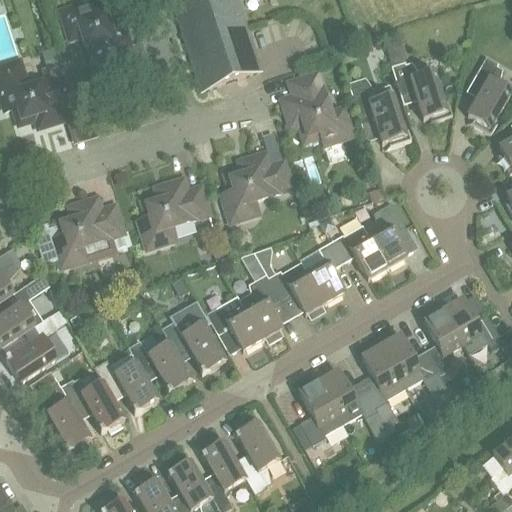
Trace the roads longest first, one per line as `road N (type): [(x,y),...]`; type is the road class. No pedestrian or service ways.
road 1 (residential): [(50,509),(463,270)]
road 2 (residential): [(454,227),(471,217),(477,189),(461,169),(444,165),(430,169),(414,195),(427,223),(447,229)]
road 3 (residential): [(193,133),(146,0)]
road 4 (residential): [(60,174),(193,133)]
